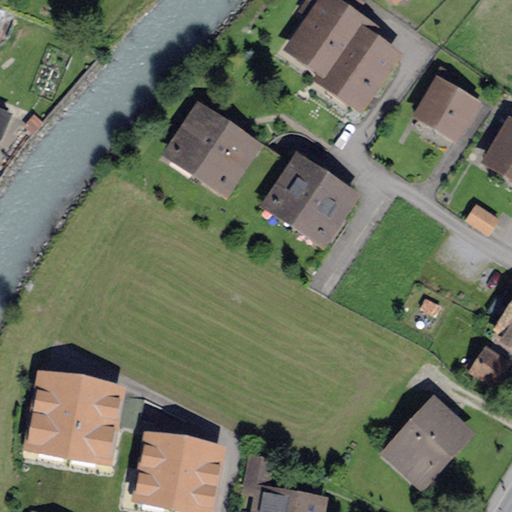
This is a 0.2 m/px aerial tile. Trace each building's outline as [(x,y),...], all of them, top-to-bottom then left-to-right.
[(281,51),(327,83),(321,92),(361,120),(403,61),(362,32),(368,23),(345,7),(350,0),(304,0),(293,16),(302,22),(281,51)] [(383,0),(396,15),(413,0),(383,0)] [(62,82),(48,71),(20,106),(33,116),(62,82)] [(412,120),(457,147),(480,107),(435,81),(412,120)] [(160,159),(225,203),(260,153),(195,108),(160,159)] [(0,134),(8,113),(0,109),(0,134)] [(484,167),(511,183),(511,124),(509,123),(484,167)] [(260,214),(326,257),(361,203),(295,161),(260,214)] [(475,210),(465,226),(487,240),(497,225),(475,210)] [(511,372),(484,353),(469,374),(497,394),(511,373),(511,372)] [(25,459),(110,474),(123,396),(39,381),(25,459)] [(386,450),(422,485),(469,437),(433,402),(386,450)] [(131,509),(150,511),(210,511),(220,454),(143,441),(131,509)] [(251,511),(321,511),(323,505),(254,493),(251,511)]
